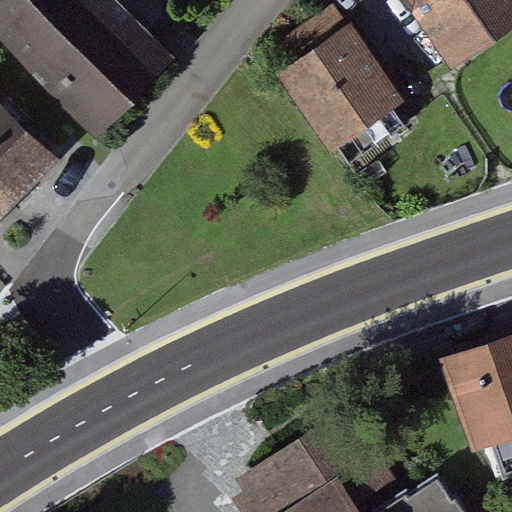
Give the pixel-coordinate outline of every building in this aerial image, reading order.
[(0,0),(0,31),(98,121),(161,55),(133,28),(104,0),(0,0)] [(511,0),(415,0),(427,16),(457,58),(511,19),(511,0)] [(364,57),(344,28),(289,65),(349,153),(404,116),(364,57)] [(0,101),(0,231),(65,161),(0,101)] [(511,336),(453,356),(492,475),(511,468),(511,336)] [(476,511),(446,466),(377,511),(376,511),(321,429),(243,480),(264,511),(476,511)]
